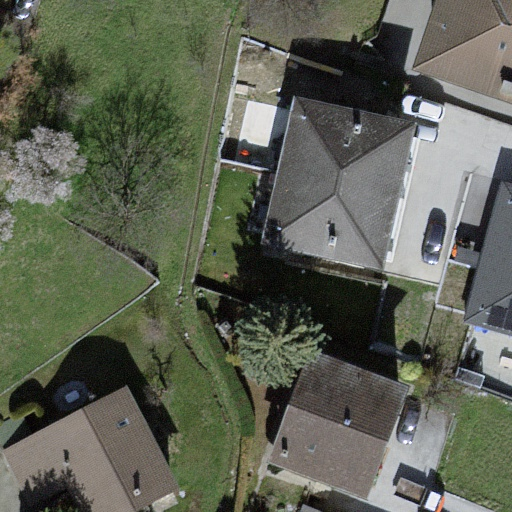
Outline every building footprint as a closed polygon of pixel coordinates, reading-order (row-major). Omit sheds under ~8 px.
[(511,0),(457,0),(433,71),(511,98),(511,0)] [(403,120),(288,97),(256,259),(371,282),(403,120)] [(511,171),(477,162),(435,318),(511,338),(511,171)] [(416,408),(295,365),(263,457),(384,500),(416,408)] [(119,388),(0,455),(0,468),(25,511),(114,511),(171,479),(119,388)]
